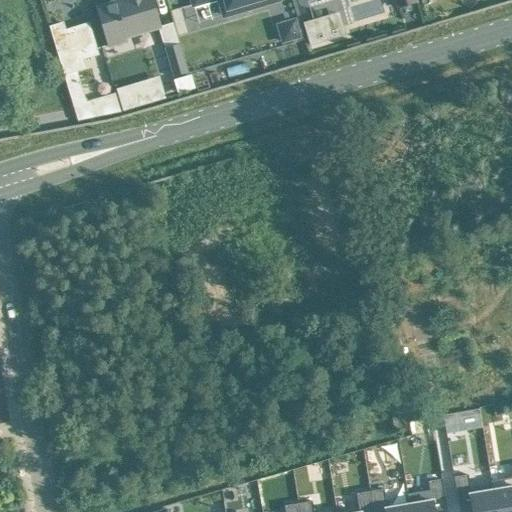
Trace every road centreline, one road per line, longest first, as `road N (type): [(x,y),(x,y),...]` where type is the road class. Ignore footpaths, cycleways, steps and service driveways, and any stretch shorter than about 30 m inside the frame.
road 1 (secondary): [(119,147),(511,29)]
road 2 (residential): [(44,511),(1,261)]
road 3 (secondary): [(0,196),(119,147)]
road 4 (secondary): [(119,147),(0,168)]
